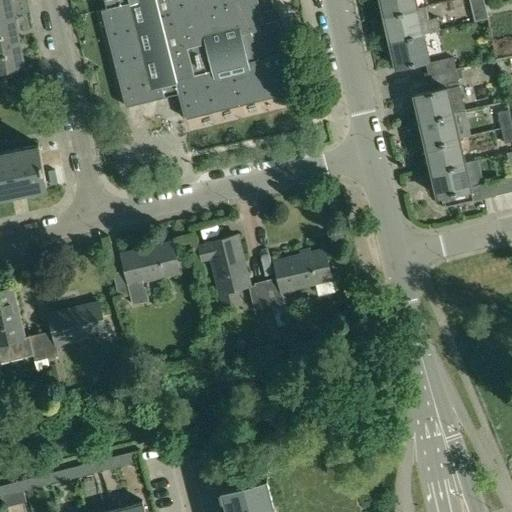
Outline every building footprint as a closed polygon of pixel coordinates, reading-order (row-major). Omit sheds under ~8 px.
[(0,0),(0,20),(14,17),(10,0),(0,0)] [(103,0),(106,9),(101,10),(115,66),(125,107),(126,107),(129,119),(154,113),(151,101),(164,97),(164,95),(177,92),(184,119),(295,92),(285,53),(286,52),(273,0),(103,0)] [(417,8),(415,0),(380,0),(384,15),(417,8)] [(487,18),(485,9),(483,0),(468,0),(474,21),(487,18)] [(417,8),(384,15),(390,41),(423,34),(439,30),(436,17),(429,19),(426,6),(417,8)] [(0,20),(0,45),(19,42),(14,17),(0,20)] [(428,57),(423,34),(390,41),(395,64),(394,64),(395,67),(429,59),(428,57)] [(0,71),(24,67),(19,42),(0,45),(0,71)] [(425,63),(428,75),(455,69),(453,57),(425,63)] [(455,69),(428,75),(431,87),(458,80),(455,69)] [(432,91),(413,95),(413,97),(414,97),(419,121),(453,113),(464,110),(459,86),(458,80),(431,87),(432,91)] [(497,112),(501,128),(511,125),(508,110),(497,112)] [(419,121),(425,146),(459,138),(453,113),(419,121)] [(511,141),(511,127),(511,125),(501,128),(505,143),(511,141)] [(425,146),(431,171),(465,163),(459,138),(425,146)] [(0,152),(0,195),(39,188),(46,186),(38,144),(0,152)] [(437,196),(440,195),(443,207),(511,191),(511,176),(479,184),(473,162),(465,163),(431,171),(437,194),(436,194),(437,196)] [(236,289),(248,286),(249,286),(249,285),(236,235),(207,242),(207,244),(198,247),(201,260),(211,257),(220,293),(223,305),(239,301),(236,289)] [(143,287),(141,281),(178,272),(172,242),(121,254),(125,270),(114,273),(118,298),(130,295),(132,305),(148,301),(145,287),(143,287)] [(275,313),(286,310),(281,292),(315,284),(318,296),(335,292),(332,280),(324,249),(274,262),(277,278),(266,281),(271,305),(272,305),(275,313)] [(249,287),(249,286),(248,286),(254,309),(258,308),(271,305),(266,281),(254,284),(255,286),(249,287)] [(35,361),(45,359),(39,334),(24,337),(12,288),(0,290),(0,363),(34,355),(35,361)] [(52,331),(39,334),(45,359),(59,355),(56,344),(106,332),(99,302),(48,314),(52,331)] [(58,363),(50,365),(54,384),(62,382),(58,363)] [(129,453),(102,460),(105,469),(132,462),(129,453)] [(94,462),(77,466),(80,476),(97,472),(94,462)] [(69,468),(48,474),(51,484),(72,478),(69,468)] [(51,484),(48,474),(27,479),(29,489),(51,484)] [(227,511),(274,511),(266,480),(267,479),(267,478),(220,490),(221,491),(222,491),(227,511)] [(0,486),(0,495),(0,496),(21,491),(19,482),(0,486)] [(111,510),(111,511),(144,511),(142,501),(141,501),(141,502),(111,510)]
